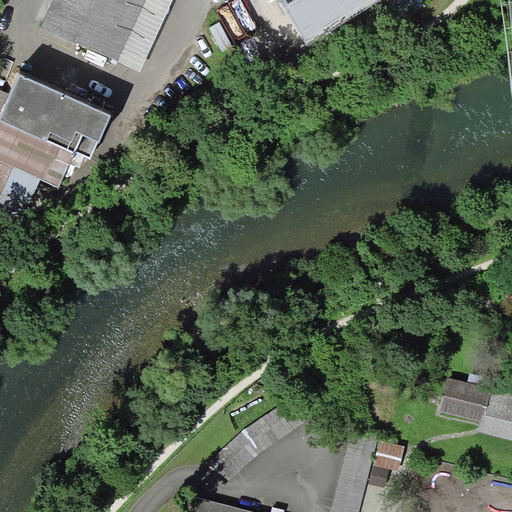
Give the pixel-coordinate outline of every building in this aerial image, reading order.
[(32,0),(20,27),(122,73),(154,0),(32,0)] [(116,108),(8,60),(0,77),(0,118),(6,121),(0,133),(0,216),(31,230),(45,200),(70,211),(116,108)] [(439,410),(482,421),(491,387),(482,385),(484,377),(468,373),(466,381),(448,377),(439,410)] [(482,421),(480,432),(511,439),(511,390),(491,385),(491,387),(482,421)] [(211,459),(229,479),(267,445),(303,422),(288,399),(250,424),(211,459)] [(349,435),(329,511),(358,511),(376,441),(349,435)] [(258,511),(188,495),(183,511),(258,511)]
